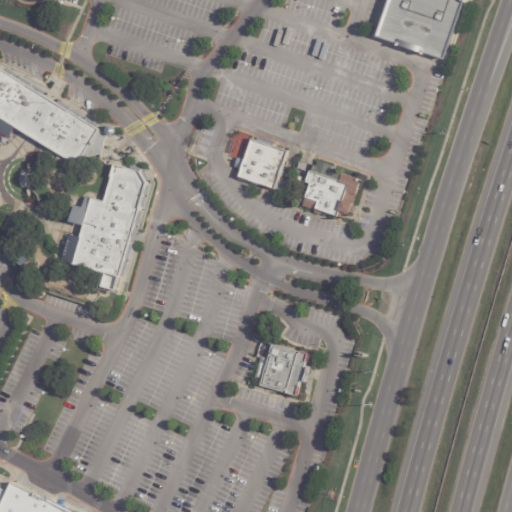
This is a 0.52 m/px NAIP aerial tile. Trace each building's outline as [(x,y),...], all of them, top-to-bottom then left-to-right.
[(466,0),(445,63),(423,55),(423,58),(420,57),(420,56),(399,48),(398,49),(395,48),(396,46),(376,39),(388,0),(466,0)] [(0,118),(26,136),(68,163),(82,156),(97,130),(49,100),(0,69),(0,118)] [(253,140),(289,152),(285,163),(296,167),(287,193),(276,189),(276,191),(239,178),(253,140)] [(333,170),(342,173),(341,175),(361,182),(352,206),(355,207),(352,214),(347,212),(345,219),(336,216),(335,218),(302,206),(304,202),(299,201),(305,184),(303,184),(308,171),(310,172),(313,164),(316,165),(317,161),(331,166),(330,169),(333,170)] [(306,170),(305,172),(297,170),(299,163),(307,166),(306,170)] [(139,170),(146,171),(153,182),(126,276),(128,276),(124,290),(111,287),(114,274),(64,260),(71,234),(85,237),(88,225),(73,221),(77,205),(85,207),(88,196),(109,202),(116,177),(120,164),(139,170)] [(278,389),(263,385),(265,379),(256,377),(261,357),(258,356),(262,341),(274,345),(274,344),(300,351),(300,350),(312,354),(310,362),(308,362),(302,385),(304,385),(301,395),(278,389)] [(0,511),(0,487),(15,495),(21,483),(78,511),(0,511)]
